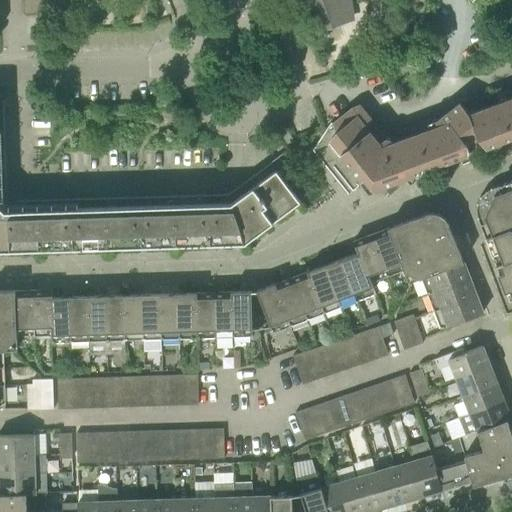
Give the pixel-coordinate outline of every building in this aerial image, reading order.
[(49,0),(24,0),(24,14),(50,13),(49,0)] [(300,0),(305,12),(314,10),(325,30),(350,21),(349,15),(353,13),(350,0),(300,0)] [(511,91),(507,93),(509,99),(469,114),(460,102),(430,126),(415,128),(412,129),(414,135),(392,143),(385,138),(358,106),(353,108),(334,124),(333,123),(333,124),(330,142),(357,175),(360,174),(374,190),(406,178),(410,183),(422,174),(436,168),(460,158),(460,151),(478,136),(487,147),(492,152),(501,145),(500,142),(511,138),(511,91)] [(51,249),(82,248),(114,247),(145,246),(177,245),(209,244),(245,243),(273,222),(301,201),(291,189),(295,186),(275,159),(251,177),(228,194),(207,195),(175,196),(144,197),(112,198),(81,199),(49,200),(17,201),(9,210),(5,211),(0,205),(0,198),(7,191),(6,161),(5,131),(4,101),(0,100),(0,250),(19,250),(51,249)] [(511,180),(511,181),(511,184),(511,188),(494,195),(485,215),(492,234),(485,237),(497,267),(511,261),(511,180)] [(421,278),(463,261),(449,225),(448,223),(444,217),(440,215),(439,214),(434,213),(431,212),(427,213),(388,228),(404,270),(407,279),(409,280),(412,282),(421,278)] [(386,277),(404,270),(388,228),(371,234),(386,277)] [(372,282),(386,277),(371,234),(353,241),(357,252),(372,282)] [(376,294),(372,282),(357,252),(342,258),(358,301),(376,294)] [(341,307),(358,301),(342,258),(325,265),(341,307)] [(427,294),(469,278),(463,261),(421,278),(427,294)] [(503,283),(511,279),(511,261),(497,267),(503,283)] [(324,313),(341,307),(325,265),(308,271),(324,313)] [(307,320),(324,313),(308,271),(291,278),(307,320)] [(290,326),(307,320),(291,278),(274,284),(290,326)] [(434,311),(476,295),(469,278),(427,294),(434,311)] [(510,301),(511,299),(511,279),(503,283),(510,301)] [(273,333),(290,326),(274,284),(257,291),(273,333)] [(52,343),(71,342),(69,297),(52,298),(52,289),(51,290),(51,335),(52,343)] [(17,336),(34,335),(33,290),(15,291),(16,346),(17,346),(17,336)] [(34,335),(51,335),(51,290),(33,290),(34,335)] [(14,349),(15,348),(16,346),(15,291),(0,291),(0,349),(4,350),(14,349)] [(232,292),(234,337),(253,336),(251,291),(232,292)] [(198,338),(216,338),(214,292),(196,293),(198,338)] [(216,338),(234,337),(232,292),(214,292),(216,338)] [(179,339),(198,338),(196,293),(178,294),(179,339)] [(143,340),(161,339),(160,294),(142,295),(143,340)] [(161,339),(179,339),(178,294),(160,294),(161,339)] [(107,341),(125,340),(124,295),(105,296),(107,341)] [(125,340),(143,340),(142,295),(124,295),(125,340)] [(440,329),(483,313),(476,295),(434,311),(440,329)] [(89,342),(107,341),(105,296),(87,297),(89,342)] [(71,342),(89,342),(87,297),(69,297),(71,342)] [(413,346),(423,343),(413,314),(404,318),(413,346)] [(404,349),(413,346),(404,318),(394,321),(404,349)] [(378,358),(388,355),(378,326),(369,329),(378,358)] [(369,361),(378,358),(369,329),(359,333),(369,361)] [(360,365),(369,361),(359,333),(350,336),(360,365)] [(350,368),(360,365),(350,336),(340,339),(350,368)] [(341,371),(350,368),(340,339),(331,343),(341,371)] [(331,374),(341,371),(331,343),(321,346),(331,374)] [(322,378),(331,374),(321,346),(312,349),(322,378)] [(456,378),(490,365),(482,346),(449,359),(456,378)] [(312,381),(322,378),(312,349),(303,352),(312,381)] [(303,384),(312,381),(303,352),(293,356),(303,384)] [(463,396),(497,383),(490,365),(456,378),(463,396)] [(417,396),(429,392),(421,369),(409,373),(417,396)] [(188,405),(198,404),(198,374),(187,375),(188,405)] [(404,406),(414,403),(405,374),(394,378),(404,406)] [(158,406),(168,405),(167,375),(157,376),(158,406)] [(168,405),(178,405),(177,375),(167,375),(168,405)] [(178,405),(188,405),(187,375),(177,375),(178,405)] [(128,407),(138,406),(137,376),(128,377),(128,407)] [(138,406),(148,406),(148,376),(137,376),(138,406)] [(148,406),(158,406),(157,376),(148,376),(148,406)] [(99,408),(109,407),(108,377),(98,378),(99,408)] [(109,407),(119,407),(118,377),(108,377),(109,407)] [(119,407),(128,407),(128,377),(118,377),(119,407)] [(68,409),(78,408),(77,378),(67,379),(68,409)] [(78,408),(89,408),(88,378),(77,378),(78,408)] [(89,408),(99,408),(98,378),(88,378),(89,408)] [(394,409),(404,406),(394,378),(384,381),(394,409)] [(33,410),(44,409),(43,379),(32,380),(33,410)] [(44,409),(54,409),(53,379),(43,379),(44,409)] [(58,409),(68,409),(67,379),(58,379),(58,409)] [(384,413),(394,409),(384,381),(375,385),(384,413)] [(470,413),(504,400),(497,383),(463,396),(470,413)] [(374,416),(384,413),(375,385),(365,388),(374,416)] [(364,420),(374,416),(365,388),(355,392),(364,420)] [(354,423),(364,420),(355,392),(345,395),(354,423)] [(345,426),(354,423),(345,395),(335,398),(345,426)] [(335,430),(345,426),(335,398),(325,402),(335,430)] [(508,421),(511,419),(504,400),(470,413),(458,417),(465,436),(477,432),(508,421)] [(325,433),(335,430),(325,402),(315,405),(325,433)] [(315,436),(325,433),(315,405),(305,408),(315,436)] [(305,440),(315,436),(305,408),(295,412),(305,440)] [(484,450),(511,465),(511,459),(510,458),(511,455),(511,435),(508,421),(477,432),(478,432),(484,450)] [(213,458),(224,458),(224,428),(212,429),(213,458)] [(182,459),(192,459),(191,429),(181,430),(182,459)] [(192,459),(203,459),(202,429),(191,429),(192,459)] [(203,459),(213,458),(212,429),(202,429),(203,459)] [(151,460),(161,460),(160,430),(150,431),(151,460)] [(161,460),(172,459),(171,430),(160,430),(161,460)] [(172,459),(182,459),(181,430),(171,430),(172,459)] [(120,461),(130,461),(129,431),(119,432),(120,461)] [(130,461),(140,461),(140,431),(129,431),(130,461)] [(140,461),(151,460),(150,431),(140,431),(140,461)] [(88,462),(99,462),(98,432),(87,433),(88,462)] [(99,462),(109,462),(108,432),(98,432),(99,462)] [(109,462),(120,461),(119,432),(108,432),(109,462)] [(60,458),(72,458),(72,433),(59,433),(60,458)] [(78,462),(88,462),(87,433),(77,433),(78,462)] [(434,447),(442,444),(438,433),(431,435),(434,447)] [(0,454),(34,453),(33,434),(0,435),(0,454)] [(459,438),(451,441),(455,453),(463,451),(459,438)] [(464,455),(466,460),(472,481),(473,485),(500,477),(505,468),(511,471),(511,465),(484,450),(464,455)] [(0,474),(35,474),(35,472),(47,472),(46,455),(34,455),(34,453),(0,454),(0,474)] [(423,496),(442,490),(436,468),(432,455),(413,461),(423,496)] [(442,490),(472,481),(466,460),(436,468),(442,490)] [(404,501),(423,496),(413,461),(394,466),(404,501)] [(385,507),(404,501),(394,466),(375,472),(385,507)] [(367,511),(385,507),(375,472),(357,477),(367,511)] [(0,493),(26,494),(35,494),(35,474),(0,474),(0,493)] [(198,489),(237,488),(236,476),(219,477),(219,479),(198,480),(198,489)] [(346,511),(366,511),(367,511),(357,477),(338,483),(346,511)] [(325,511),(346,511),(338,483),(319,488),(325,511)] [(306,511),(325,511),(319,488),(301,494),(306,511)] [(26,511),(26,494),(0,493),(0,511),(26,511)] [(271,496),(271,511),(292,511),(292,495),(271,496)] [(233,511),(252,511),(252,496),(233,497),(233,511)] [(252,511),(271,511),(271,496),(252,496),(252,511)] [(214,511),(233,511),(233,497),(213,498),(214,511)] [(175,511),(195,511),(195,498),(175,499),(175,511)] [(195,511),(214,511),(213,498),(195,498),(195,511)] [(156,511),(175,511),(175,499),(156,500),(156,511)] [(117,511),(136,511),(136,500),(117,501),(117,511)] [(136,511),(156,511),(156,500),(136,500),(136,511)] [(98,511),(117,511),(117,501),(98,502),(98,511)] [(98,511),(98,502),(78,502),(78,511),(98,511)]
